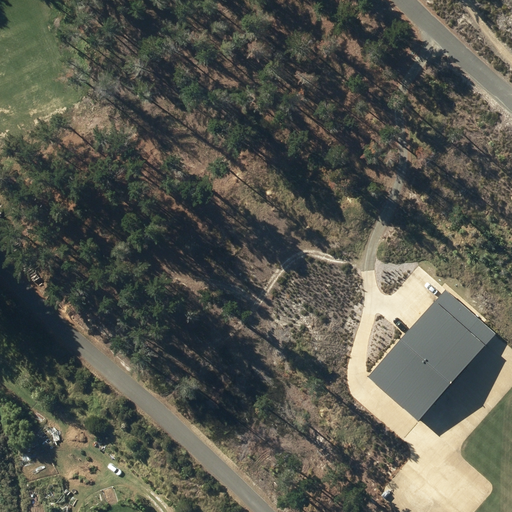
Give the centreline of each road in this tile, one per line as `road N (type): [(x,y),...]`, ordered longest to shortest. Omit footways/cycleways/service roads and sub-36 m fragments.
road 1 (track): [(0,262),(265,511)]
road 2 (track): [(369,268),(295,255),(240,326)]
